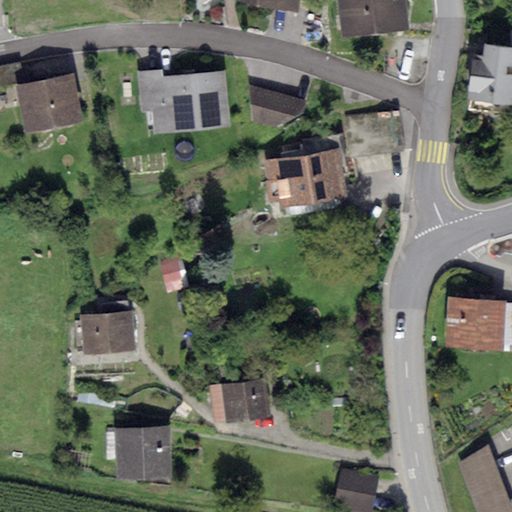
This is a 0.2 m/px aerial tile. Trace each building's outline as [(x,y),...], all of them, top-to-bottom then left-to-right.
[(300,0),(249,0),(299,12),(300,0)] [(403,0),(336,0),(340,38),(406,31),(403,0)] [(483,55),(471,53),(467,97),(511,101),(511,46),(484,44),(483,55)] [(20,62),(0,66),(0,85),(23,81),(20,62)] [(161,69),(136,71),(140,111),(150,110),(152,134),(230,128),(225,73),(162,78),(161,69)] [(73,76),(17,86),(25,132),(82,122),(73,76)] [(306,101),(248,85),(252,121),(274,128),(303,113),(306,101)] [(399,110),(346,117),(351,157),(404,150),(399,110)] [(338,147),(264,159),(271,203),(278,202),(279,207),(346,196),(338,147)] [(177,262),(161,266),(166,292),(183,289),(177,262)] [(109,314),(80,317),(83,354),(136,349),(132,312),(129,312),(128,301),(108,303),(109,314)] [(511,306),(454,301),(449,347),(509,353),(509,346),(511,346),(511,306)] [(268,381),(222,386),(226,423),(272,419),(268,381)] [(168,427),(115,429),(117,479),(170,477),(168,427)] [(489,445),(458,464),(474,504),(504,486),(489,445)] [(377,476),(343,469),(335,505),(370,511),(377,476)] [(511,511),(511,508),(504,486),(474,504),(477,511),(511,511)]
